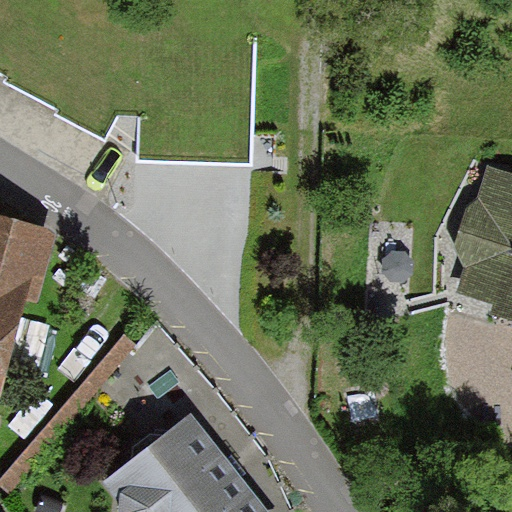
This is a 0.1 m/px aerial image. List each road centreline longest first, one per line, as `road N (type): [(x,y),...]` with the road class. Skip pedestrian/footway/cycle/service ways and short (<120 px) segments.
road 1 (residential): [(0,159),(171,283),(292,431),(344,511)]
road 2 (track): [(268,402),(288,387),(305,330),(311,15)]
